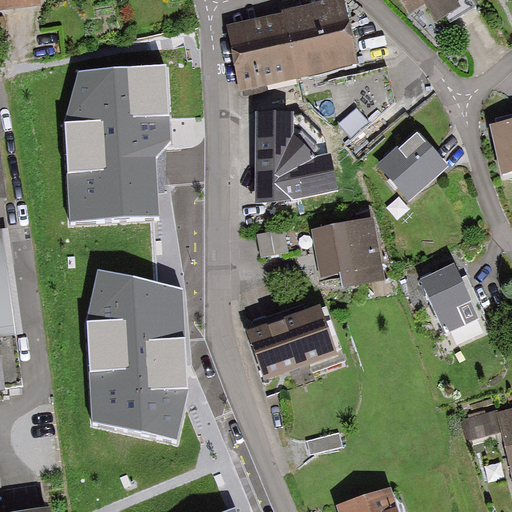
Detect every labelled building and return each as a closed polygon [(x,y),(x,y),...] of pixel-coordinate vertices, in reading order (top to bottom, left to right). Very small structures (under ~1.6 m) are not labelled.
[(41,0),(0,0),(0,13),(42,8),(41,0)] [(283,16),(227,28),(241,94),(359,69),(344,0),(342,0),(282,13),(283,16)] [(401,0),(411,16),(427,6),(438,24),(446,19),(451,26),(478,9),(471,0),(401,0)] [(170,65),(72,70),(59,126),(66,231),(168,221),(166,164),(177,148),(170,65)] [(390,69),(330,83),(345,148),(397,103),(390,69)] [(511,122),(489,128),(500,179),(511,176),(511,122)] [(257,152),(278,151),(277,128),(256,129),(257,152)] [(417,132),(377,167),(410,206),(451,171),(417,132)] [(343,291),(386,283),(374,221),(312,233),(321,283),(341,279),(343,291)] [(9,230),(2,231),(17,338),(24,337),(9,230)] [(2,231),(0,231),(0,391),(25,388),(17,338),(2,231)] [(261,259),(290,254),(286,232),(258,236),(261,259)] [(447,338),(481,322),(456,268),(421,284),(447,338)] [(188,290),(97,269),(79,332),(90,430),(180,447),(195,389),(188,290)] [(338,359),(320,309),(246,336),(264,385),(338,359)] [(511,410),(497,415),(501,434),(511,477),(511,410)] [(464,420),(469,442),(501,434),(497,415),(496,413),(464,420)] [(340,433),(307,442),(311,457),(344,448),(340,433)] [(398,511),(392,491),(336,510),(336,511),(398,511)]
